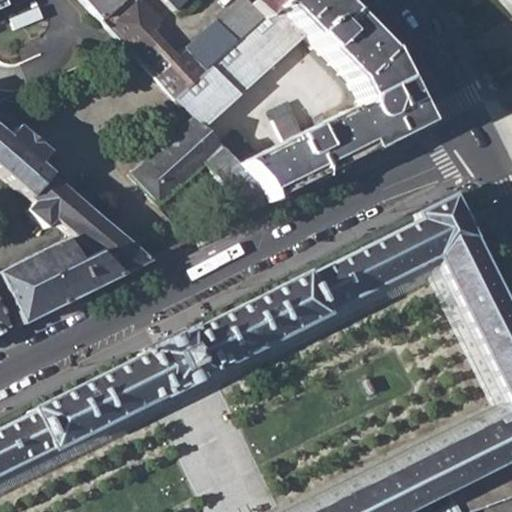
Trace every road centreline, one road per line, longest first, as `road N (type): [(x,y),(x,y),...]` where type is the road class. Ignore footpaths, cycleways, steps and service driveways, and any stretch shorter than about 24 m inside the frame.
road 1 (tertiary): [(0,373),(481,137)]
road 2 (unknown): [(40,0),(59,29),(59,59),(43,82),(0,92)]
road 3 (secondary): [(415,32),(481,137)]
